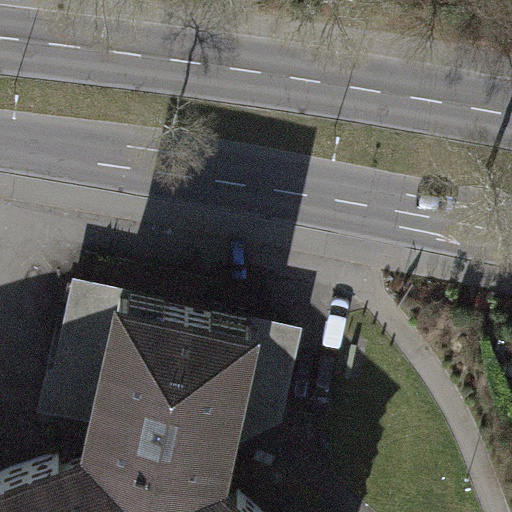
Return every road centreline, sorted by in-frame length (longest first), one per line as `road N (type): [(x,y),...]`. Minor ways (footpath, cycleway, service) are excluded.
road 1 (tertiary): [(0,142),(511,233)]
road 2 (tertiary): [(511,116),(273,72),(0,35)]
